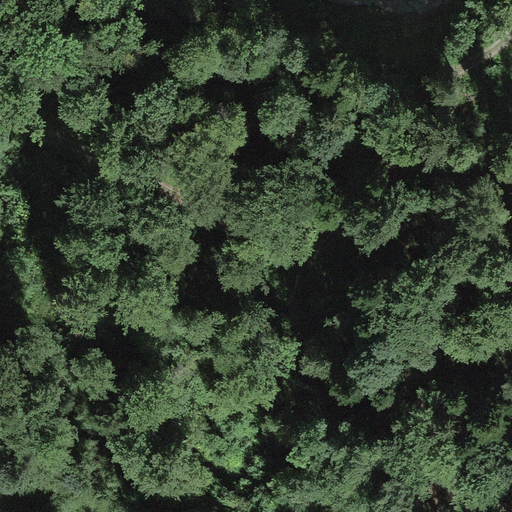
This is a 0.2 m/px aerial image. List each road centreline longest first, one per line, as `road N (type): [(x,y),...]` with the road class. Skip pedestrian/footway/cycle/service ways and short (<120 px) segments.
road 1 (track): [(0,110),(289,255),(321,246),(342,220),(365,135),(386,107),(511,31)]
road 2 (track): [(511,400),(458,465),(451,501)]
